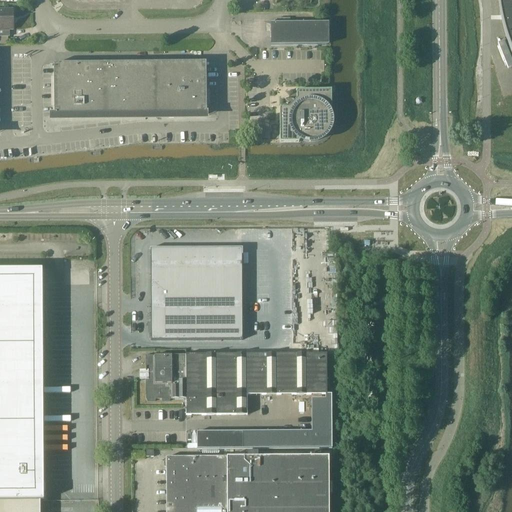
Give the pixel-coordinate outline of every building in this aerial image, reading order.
[(511,0),(498,0),(501,15),(505,34),(509,45),(511,53),(511,0)] [(9,29),(12,29),(12,9),(0,9),(0,36),(9,36),(9,29)] [(270,23),(270,27),(270,46),(321,46),(321,23),(270,23)] [(205,63),(53,64),(54,115),(206,114),(205,63)] [(330,90),(328,90),(295,91),(296,91),(296,99),(294,101),(287,108),(279,108),(279,107),(279,142),(298,142),(300,140),(301,140),(304,141),(306,142),(307,142),(310,142),(312,142),(314,142),(316,141),(317,141),(320,139),(322,138),(323,137),(325,136),(326,135),(326,134),(327,133),(328,131),(328,130),(329,129),(329,128),(330,127),(330,125),(330,124),(330,123),(330,122),(330,120),(330,119),(330,118),(330,117),(329,115),(329,114),(328,113),(328,112),(331,109),(330,90)] [(270,139),(270,131),(260,131),(260,139),(270,139)] [(151,341),(177,341),(241,341),(241,250),(150,250),(151,341)] [(0,511),(39,511),(40,501),(44,501),(43,269),(0,269),(0,511)] [(143,371),(143,374),(143,375),(326,375),(326,354),(185,355),(185,356),(145,356),(145,371),(143,371)] [(169,400),(182,400),(185,400),(185,416),(247,416),(247,395),(326,395),(326,375),(143,375),(143,379),(145,379),(145,400),(147,400),(147,402),(155,402),(155,400),(161,400),(161,402),(169,402),(169,400)] [(332,448),(331,432),(331,395),(326,395),(326,398),(311,398),(312,432),(196,432),(196,444),(185,444),(185,449),(332,448)] [(165,511),(328,511),(328,493),(331,493),(331,482),(328,482),(328,457),(320,457),(320,451),(314,451),(314,455),(301,455),(301,457),(257,457),(257,452),(246,452),(246,457),(165,458),(165,511)]
